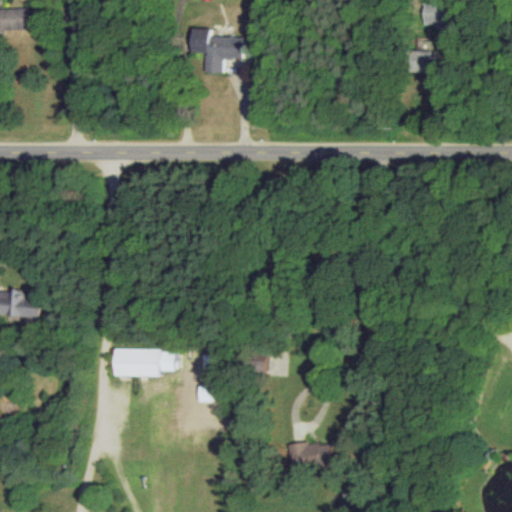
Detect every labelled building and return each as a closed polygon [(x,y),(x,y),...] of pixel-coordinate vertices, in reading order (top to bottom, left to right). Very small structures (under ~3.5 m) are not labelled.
[(426,24),(450,25),(451,4),(427,3),(426,24)] [(0,9),(0,31),(33,31),(32,9),(0,9)] [(212,37),(212,30),(194,29),(193,53),(207,53),(206,73),(225,74),(226,59),(245,60),(246,38),(212,37)] [(414,72),(436,73),(437,52),(415,51),(414,72)] [(29,299),(29,292),(0,290),(0,315),(42,318),(43,300),(29,299)] [(162,371),(175,372),(176,351),(115,350),(115,377),(162,378),(162,371)] [(291,446),(295,471),(341,464),(338,442),(311,447),(310,442),(291,446)]
